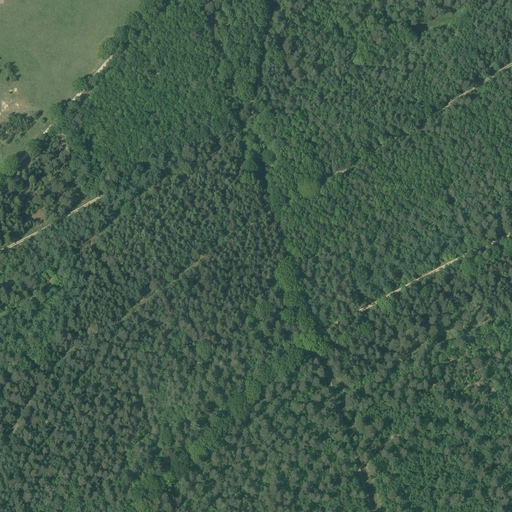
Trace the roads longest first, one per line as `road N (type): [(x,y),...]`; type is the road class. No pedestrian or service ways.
road 1 (track): [(137,511),(301,347),(511,238)]
road 2 (track): [(280,0),(269,14),(255,109),(240,125),(0,252)]
road 3 (track): [(0,455),(68,354),(281,214)]
road 4 (track): [(368,511),(278,228),(281,214)]
road 5 (track): [(493,0),(240,125)]
road 6 (track): [(511,72),(281,214)]
road 7 (track): [(161,0),(0,181)]
